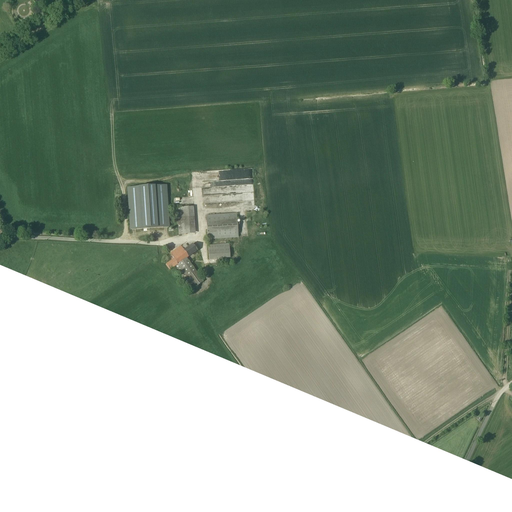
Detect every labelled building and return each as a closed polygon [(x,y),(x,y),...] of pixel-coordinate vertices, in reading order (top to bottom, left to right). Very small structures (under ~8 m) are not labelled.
[(153,188),(142,188),(128,189),(131,231),(145,230),(156,229),(168,228),(165,187),(153,188)] [(194,208),(178,209),(180,237),(196,235),(194,208)] [(236,214),(206,216),(208,241),(238,239),(236,214)] [(197,243),(188,248),(186,245),(181,248),(181,246),(166,256),(171,263),(166,266),(170,273),(176,270),(190,291),(203,283),(188,259),(199,251),(198,250),(200,248),(197,243)] [(231,245),(208,247),(209,261),(232,259),(231,245)]
